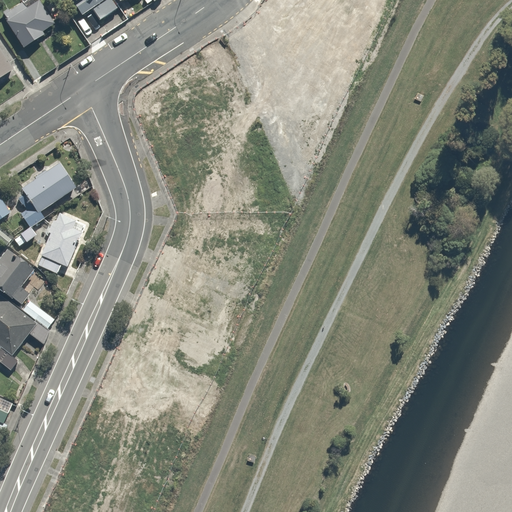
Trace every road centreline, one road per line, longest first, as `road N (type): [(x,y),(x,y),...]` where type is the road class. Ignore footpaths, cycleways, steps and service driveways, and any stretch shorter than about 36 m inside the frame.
road 1 (secondary): [(6,511),(127,235),(128,199),(82,89)]
road 2 (secondary): [(82,89),(213,0)]
